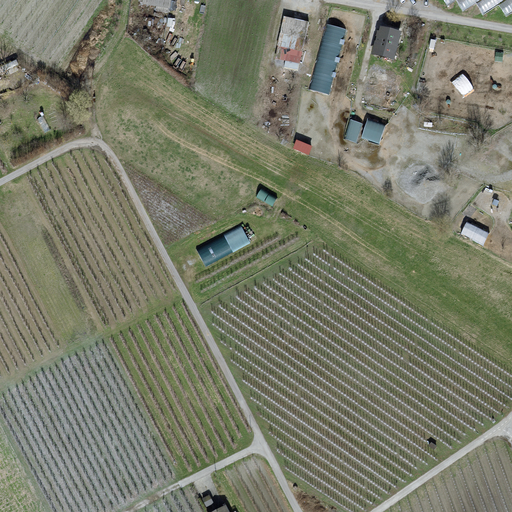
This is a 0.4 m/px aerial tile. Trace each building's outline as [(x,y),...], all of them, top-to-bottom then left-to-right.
[(138,0),(138,3),(144,4),(144,6),(171,10),(172,0),(138,0)] [(507,14),(511,10),(511,0),(443,0),(447,5),(455,0),(456,0),(464,11),(476,3),(483,14),(500,3),(507,14)] [(312,24),(284,18),(278,48),(280,49),(278,60),(287,62),(285,69),(301,72),(312,24)] [(327,21),(311,87),(331,92),(346,26),(327,21)] [(398,62),(404,35),(380,30),(374,56),(398,62)] [(464,71),(452,80),(463,93),(474,85),(464,71)] [(390,100),(395,76),(375,72),(370,94),(368,94),(365,104),(372,106),(373,97),(390,100)] [(352,116),(346,136),(357,140),(363,120),(352,116)] [(362,136),(380,142),(386,123),(369,117),(362,136)] [(309,153),(313,143),(297,137),(293,146),(309,153)] [(467,220),(461,232),(484,242),(490,229),(467,220)] [(240,227),(196,249),(206,268),(249,245),(240,227)] [(208,497),(203,500),(207,508),(213,506),(208,497)]
